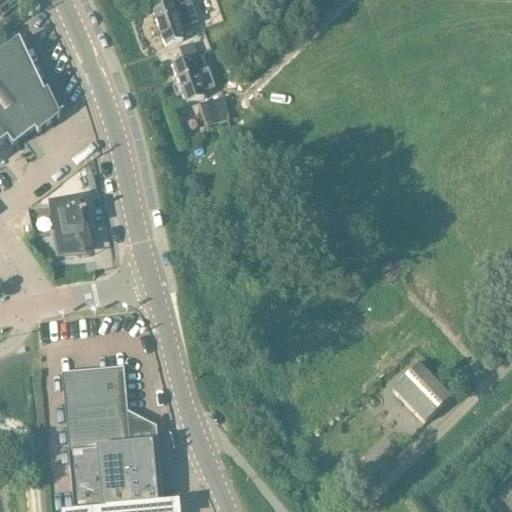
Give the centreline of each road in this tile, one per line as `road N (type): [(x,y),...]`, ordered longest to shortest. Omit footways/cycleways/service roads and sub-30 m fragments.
road 1 (tertiary): [(153,285),(105,100),(61,0)]
road 2 (tertiary): [(229,511),(184,403),(153,285)]
road 3 (residential): [(0,316),(153,285)]
